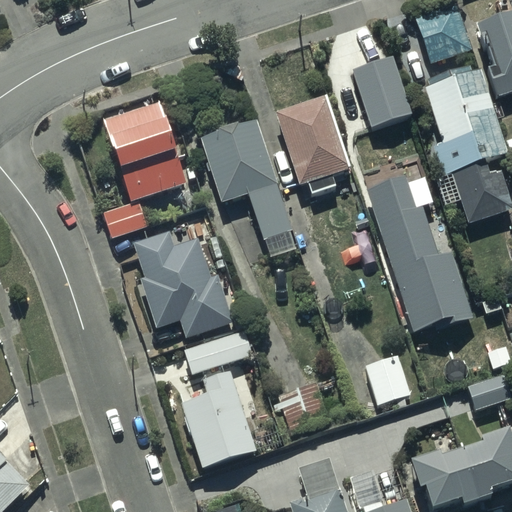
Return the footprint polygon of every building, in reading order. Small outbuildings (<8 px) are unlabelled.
[(454,7),(415,19),(430,67),(469,55),(454,7)] [(511,20),(480,31),(493,71),(488,72),(499,104),(511,99),(511,20)] [(394,64),(355,76),(374,134),(413,122),(394,64)] [(466,74),(429,85),(432,92),(425,94),(441,148),(434,151),(444,184),(456,180),(471,228),(511,216),(500,179),(489,182),(485,169),(508,162),(482,77),(468,81),(466,74)] [(276,121),(301,193),(309,190),(313,203),(338,194),(335,184),(352,178),(327,104),(276,121)] [(105,220),(114,245),(150,233),(142,208),(189,192),(161,109),(105,128),(133,211),(105,220)] [(248,202),(264,249),(294,239),(258,128),(203,146),(224,210),(248,202)] [(369,197),(416,343),(475,324),(454,259),(440,263),(424,214),(417,216),(407,185),(369,197)] [(182,328),(187,345),(235,329),(219,282),(212,284),(199,245),(175,253),(171,239),(135,251),(146,284),(141,286),(158,336),(182,328)] [(186,357),(194,381),(254,362),(246,338),(186,357)] [(411,400),(399,362),(368,372),(379,409),(411,400)] [(209,404),(183,412),(205,479),(260,461),(233,379),(204,388),(209,404)] [(511,397),(506,380),(470,392),(478,416),(511,403),(511,397)] [(279,400),(291,439),(330,427),(318,388),(279,400)] [(511,446),(510,440),(413,472),(423,501),(428,500),(431,511),(462,511),(465,511),(476,511),(493,507),(491,503),(511,495),(511,446)] [(0,511),(10,511),(28,496),(0,466),(0,511)] [(347,511),(332,468),(300,479),(308,505),(291,511),(290,511),(347,511)]
